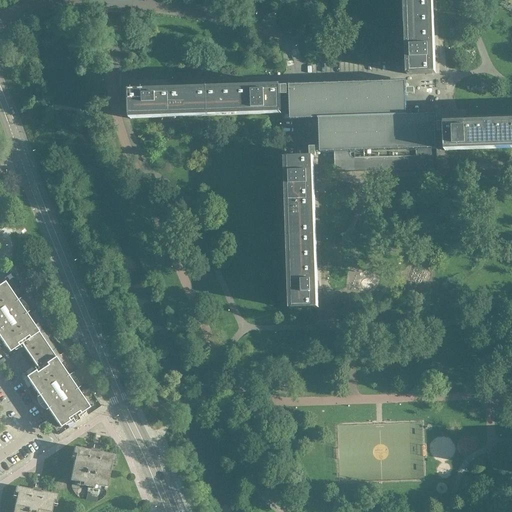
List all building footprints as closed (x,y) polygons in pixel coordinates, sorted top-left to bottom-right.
[(432,48),(430,0),(405,0),(408,74),(411,74),(433,74),(432,56),(434,56),(435,54),(435,48),(432,48)] [(436,148),(436,115),(407,115),(406,81),(288,85),(288,98),(290,98),(291,119),(320,118),(321,152),(335,152),(336,172),(408,170),(437,169),(436,148)] [(282,111),(281,95),(281,88),(263,89),(263,88),(262,86),(256,87),(256,89),(155,93),(155,92),(153,90),(148,90),(148,93),(130,94),(131,116),(131,119),(282,114),(282,111)] [(511,120),(493,121),(445,123),(445,122),(444,122),(444,125),(445,148),(445,151),(446,151),(446,150),(494,149),(505,148),(511,148),(511,120)] [(315,283),(312,181),(314,181),(314,176),(311,175),(311,157),(288,158),(286,158),(291,309),(294,309),(316,308),(315,289),(318,289),(318,284),(315,283)] [(0,321),(22,307),(17,300),(5,282),(0,284),(0,321)] [(47,345),(27,315),(22,307),(0,321),(0,338),(9,352),(21,344),(30,357),(47,345)] [(72,382),(56,357),(47,345),(30,357),(38,369),(26,377),(43,402),(72,382)] [(90,408),(78,391),(72,382),(43,402),(60,428),(72,419),(75,423),(80,419),(78,416),(90,408)] [(107,488),(111,465),(113,466),(116,455),(99,452),(99,453),(93,452),(93,451),(74,447),(72,458),(75,458),(70,481),(83,483),(82,485),(94,488),(94,485),(107,488)] [(51,511),(53,505),(55,505),(57,495),(41,491),(40,493),(35,491),(35,490),(16,487),(14,497),(16,498),(13,511),(51,511)]
